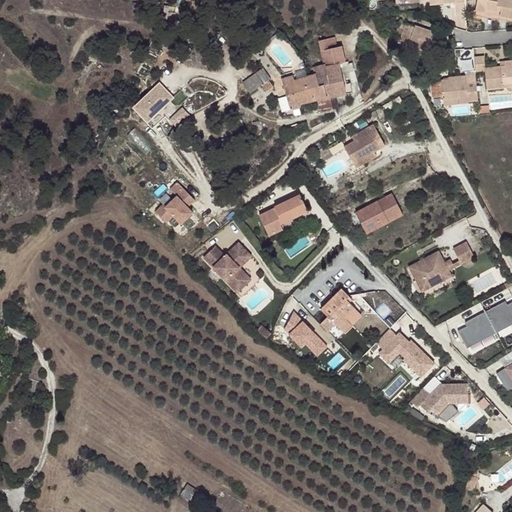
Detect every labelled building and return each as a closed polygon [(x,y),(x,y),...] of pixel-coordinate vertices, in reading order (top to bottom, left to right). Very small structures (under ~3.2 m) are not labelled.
[(511,0),(482,0),(482,9),(494,9),(508,11),(509,13),(511,12),(511,0)] [(398,33),(407,36),(407,35),(423,41),(421,46),(420,46),(431,51),(433,45),(436,46),(441,36),(437,34),(439,27),(414,17),(412,19),(400,15),(397,22),(402,23),(398,33)] [(407,35),(407,36),(405,40),(421,46),(423,41),(407,35)] [(312,66),(308,67),(313,67),(313,70),(323,69),(326,81),(332,80),(335,93),(345,91),(335,44),(317,43),(320,57),(311,60),(312,66)] [(476,53),(477,72),(486,71),(488,88),(504,85),(503,81),(511,80),(511,58),(508,59),(508,63),(501,63),(486,65),(484,52),(476,53)] [(242,69),(244,82),(259,79),(267,78),(265,65),(242,69)] [(313,67),(308,67),(292,73),(291,74),(294,84),(298,101),(315,97),(330,94),(335,93),(332,80),(326,81),(317,83),(313,70),(313,67)] [(299,104),(298,101),(294,84),(291,74),(292,73),(291,69),(280,71),(283,89),(286,88),(287,92),(291,105),(299,104)] [(323,69),(313,70),(317,83),(326,81),(323,69)] [(479,98),(478,80),(468,80),(467,69),(447,70),(447,75),(440,75),(441,96),(457,94),(458,102),(471,101),(471,99),(479,98)] [(267,78),(259,79),(260,87),(268,85),(267,78)] [(132,103),(148,121),(175,98),(160,80),(132,103)] [(511,80),(503,81),(504,85),(510,85),(510,88),(511,87),(511,80)] [(330,94),(315,97),(317,104),(332,101),(330,94)] [(457,94),(441,96),(442,104),(458,102),(457,94)] [(373,125),(352,137),(355,141),(344,147),(356,168),(367,162),(364,158),(370,155),(385,145),(373,125)] [(329,149),(320,154),(325,162),(333,156),(329,149)] [(171,186),(177,193),(156,209),(165,222),(175,214),(181,221),(195,209),(189,203),(194,199),(179,180),(171,186)] [(393,191),(356,210),(368,232),(404,213),(393,191)] [(309,209),(299,194),(277,207),(277,210),(260,219),(271,237),(286,229),(284,223),(309,209)] [(214,242),(202,254),(236,288),(247,277),(234,263),(248,250),(237,239),(224,252),(214,242)] [(467,242),(453,249),(457,256),(462,264),(475,257),(467,242)] [(250,253),(248,250),(234,263),(247,277),(250,275),(239,264),(250,253)] [(439,251),(409,267),(422,292),(452,276),(449,271),(455,268),(451,259),(445,262),(439,251)] [(457,256),(451,259),(455,268),(462,264),(457,256)] [(350,300),(355,295),(347,287),(325,309),(332,316),(324,324),(334,333),(342,326),(347,330),(350,333),(358,325),(352,319),(361,310),(350,300)] [(371,311),(355,295),(350,300),(361,310),(352,319),(358,325),(371,311)] [(504,300),(465,322),(467,325),(469,329),(460,333),(464,340),(511,313),(511,305),(508,307),(506,304),(504,300)] [(260,321),(256,326),(265,334),(269,329),(260,321)] [(460,333),(469,329),(467,325),(458,330),(460,333)] [(342,326),(334,333),(340,338),(347,330),(342,326)] [(392,330),(379,345),(386,352),(382,356),(393,365),(401,356),(405,355),(409,359),(407,361),(426,377),(438,363),(420,347),(417,350),(410,345),(412,343),(402,334),(399,337),(392,330)] [(410,345),(417,350),(420,347),(414,341),(412,343),(410,345)] [(511,351),(494,363),(500,372),(491,377),(502,393),(510,388),(511,391),(511,351)] [(425,390),(432,397),(442,386),(434,380),(425,390)] [(432,397),(425,390),(412,404),(420,410),(423,407),(430,413),(433,410),(440,416),(451,405),(471,402),(469,383),(442,386),(432,397)] [(478,474),(470,471),(464,489),(473,492),(478,474)]
